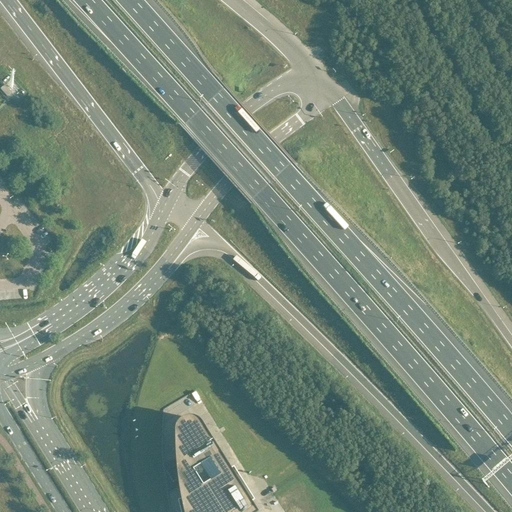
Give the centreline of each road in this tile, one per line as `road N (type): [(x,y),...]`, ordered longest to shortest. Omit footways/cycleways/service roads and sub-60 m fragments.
road 1 (motorway): [(88,0),(511,474)]
road 2 (motorway): [(511,438),(388,286),(128,0)]
road 3 (motorway): [(194,223),(488,511)]
road 4 (motorway): [(511,343),(318,79)]
road 5 (motorway): [(6,0),(163,203)]
road 6 (primary): [(163,203),(135,251),(100,285),(0,345)]
road 7 (primary): [(318,79),(285,84),(248,109),(163,203)]
road 8 (primary): [(50,354),(132,298),(194,223)]
road 9 (primary): [(194,223),(309,109),(318,79)]
road 10 (primary): [(0,407),(63,511)]
